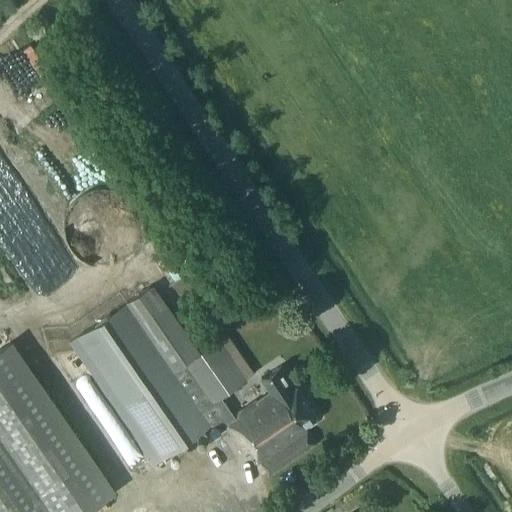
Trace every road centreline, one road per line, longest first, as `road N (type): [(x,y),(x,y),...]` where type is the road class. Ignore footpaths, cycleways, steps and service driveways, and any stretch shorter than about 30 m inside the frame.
road 1 (unclassified): [(409,430),(115,0)]
road 2 (tertiary): [(295,511),(409,430)]
